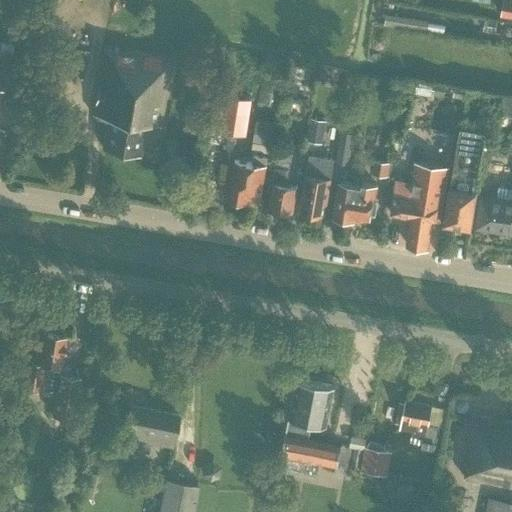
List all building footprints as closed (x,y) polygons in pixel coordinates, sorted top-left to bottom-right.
[(511,0),(504,0),(502,15),(511,16),(511,0)] [(402,17),(400,26),(428,30),(429,21),(402,17)] [(161,125),(173,59),(107,48),(95,114),(107,117),(102,146),(142,153),(147,123),(161,125)] [(0,88),(10,91),(16,55),(13,54),(0,51),(0,88)] [(436,81),(433,94),(444,96),(447,83),(436,81)] [(465,96),(466,86),(457,84),(455,94),(465,96)] [(420,105),(445,112),(448,99),(423,92),(420,105)] [(228,96),(223,131),(247,135),(252,99),(228,96)] [(280,141),(283,123),(257,118),(252,149),(278,154),(280,142),(280,141)] [(313,119),(309,139),(323,141),(326,121),(313,119)] [(484,151),(486,151),(489,132),(461,128),(446,221),(471,225),(483,150),(484,151)] [(341,132),(336,161),(349,164),(354,134),(341,132)] [(291,169),(294,152),(287,151),(289,143),(280,142),(278,154),(276,166),(274,182),(273,182),(269,207),(294,212),(299,186),(288,184),(291,169)] [(268,164),(267,163),(268,156),(255,154),(253,161),(235,158),(229,197),(248,201),(249,197),(262,200),(268,164)] [(300,209),(327,213),(336,161),(336,160),(335,160),(308,155),(300,209)] [(388,175),(391,162),(378,160),(376,173),(388,175)] [(442,221),(451,165),(416,161),(413,180),(397,177),(395,196),(394,195),(391,214),(411,217),(407,244),(430,247),(434,220),(442,221)] [(355,215),(372,218),(372,213),(377,214),(379,196),(377,196),(379,184),(363,181),(362,184),(341,181),(335,215),(336,215),(340,221),(348,222),(353,218),(354,218),(355,215)] [(482,194),(477,228),(511,233),(511,188),(499,187),(497,196),(482,194)] [(352,279),(377,282),(379,263),(354,260),(352,279)] [(27,358),(22,385),(41,388),(44,392),(52,393),(55,391),(57,392),(60,374),(61,366),(66,336),(43,332),(41,349),(36,348),(34,359),(27,358)] [(73,417),(79,377),(60,374),(53,414),(73,417)] [(287,432),(282,455),(338,467),(342,443),(310,436),(313,422),(328,425),(336,385),(297,378),(290,417),(287,432)] [(457,410),(465,411),(470,406),(468,399),(461,398),(456,403),(457,410)] [(432,405),(408,400),(407,400),(403,420),(401,428),(413,430),(412,436),(425,438),(423,444),(436,446),(439,431),(427,429),(432,405)] [(149,441),(155,410),(131,405),(125,437),(149,441)] [(149,441),(173,446),(179,415),(155,410),(149,441)] [(511,420),(478,414),(466,477),(511,486),(511,420)] [(381,473),(388,474),(392,450),(366,446),(362,470),(381,474),(381,473)] [(204,464),(203,473),(210,478),(218,475),(219,466),(212,460),(204,464)] [(90,470),(85,495),(95,497),(99,472),(90,470)] [(193,511),(199,484),(183,480),(166,477),(159,511),(193,511)] [(511,511),(511,500),(489,496),(486,511),(511,511)]
